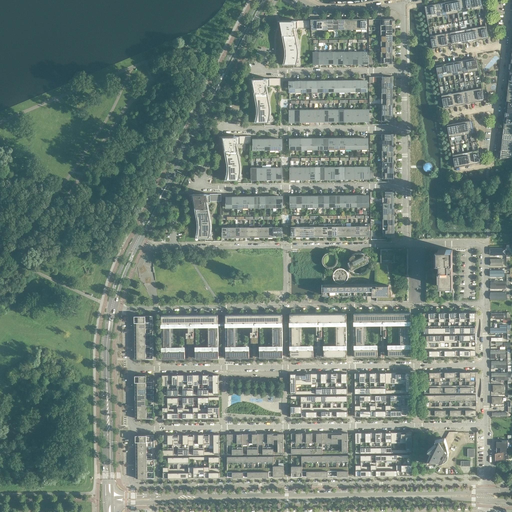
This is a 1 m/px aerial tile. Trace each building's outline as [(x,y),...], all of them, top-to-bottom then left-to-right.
[(451,1),(450,1),(454,23),(459,22),(455,0),(451,1)] [(456,0),(455,0),(459,22),(464,21),(460,0),(456,0)] [(460,0),(464,21),(469,20),(465,0),(460,0)] [(465,0),(469,20),(474,19),(470,0),(465,0)] [(470,0),(474,19),(479,18),(475,0),(470,0)] [(475,0),(479,18),(484,17),(481,0),(475,0)] [(446,2),(445,2),(449,23),(454,23),(450,1),(446,2)] [(441,3),(440,3),(444,24),(449,23),(445,2),(441,3)] [(436,4),(435,4),(439,25),(444,24),(440,3),(436,4)] [(431,5),(430,5),(434,26),(439,25),(435,4),(431,5)] [(426,6),(425,6),(429,27),(434,26),(430,5),(426,6)] [(479,18),(483,39),(484,39),(488,38),(486,27),(484,17),(479,18)] [(479,40),(483,39),(479,18),(474,19),(478,40),(479,40)] [(474,41),(478,40),(474,19),(469,20),(473,41),(474,41)] [(298,47),(294,28),(310,28),(310,24),(310,20),(279,21),(280,21),(284,47),(285,49),(285,50),(285,51),(285,53),(285,54),(285,55),(285,56),(285,57),(285,59),(284,61),(284,62),(283,63),(283,65),(297,64),(297,63),(297,62),(298,61),(298,60),(298,58),(298,57),(298,55),(299,54),(299,53),(299,52),(298,50),(298,48),(298,47)] [(469,42),(473,41),(469,20),(464,21),(468,42),(469,42)] [(464,43),(468,42),(464,21),(459,22),(463,43),(464,43)] [(459,44),(463,43),(459,22),(454,23),(458,44),(459,44)] [(449,46),(449,45),(453,45),(449,23),(444,24),(448,46),(449,46)] [(454,45),(458,44),(454,23),(449,23),(453,45),(454,45)] [(444,47),(444,46),(448,46),(444,24),(439,25),(443,47),(444,47)] [(439,47),(443,47),(439,25),(434,26),(438,48),(439,47)] [(434,48),(438,48),(434,26),(429,27),(433,49),(434,48)] [(472,59),(472,58),(471,59),(475,80),(480,79),(477,60),(476,58),(472,59)] [(467,60),(467,59),(466,60),(470,81),(475,80),(471,59),(467,60)] [(462,60),(461,61),(465,82),(470,81),(466,60),(462,60)] [(457,61),(456,62),(460,83),(465,82),(461,61),(457,61)] [(447,63),(446,63),(450,85),(455,84),(451,62),(451,63),(447,63)] [(452,62),(451,62),(455,84),(460,83),(456,62),(452,62)] [(442,64),(441,64),(445,86),(450,85),(446,63),(446,64),(442,64)] [(437,65),(436,65),(440,87),(445,86),(441,64),(441,65),(437,65)] [(268,105),(265,86),(280,86),(280,78),(250,78),(250,79),(255,105),(255,106),(255,107),(255,108),(255,111),(255,112),(255,114),(255,116),(255,117),(255,118),(254,119),(254,120),(254,122),(253,122),(267,122),(267,121),(268,119),(268,118),(269,116),(269,114),(269,113),(269,112),(269,111),(269,109),(269,108),(269,106),(268,105)] [(475,80),(479,101),(480,101),(484,100),(480,79),(475,80)] [(475,102),(479,101),(479,102),(479,101),(475,80),(470,81),(474,102),(475,102)] [(470,103),(474,102),(474,103),(474,102),(470,81),(465,82),(469,103),(470,103)] [(465,104),(469,103),(465,82),(460,83),(464,104),(465,104)] [(460,105),(464,104),(460,83),(455,84),(459,105),(460,105)] [(455,106),(459,105),(455,84),(450,85),(454,106),(455,106)] [(450,107),(454,106),(450,85),(445,86),(449,107),(450,107)] [(445,108),(449,107),(445,86),(440,87),(444,108),(445,108)] [(469,121),(468,121),(467,121),(471,142),(476,141),(473,121),(472,120),(469,121)] [(463,122),(462,122),(466,143),(471,142),(467,121),(463,122)] [(458,123),(457,123),(461,144),(466,143),(462,122),(458,123)] [(453,124),(453,123),(452,124),(456,145),(461,144),(457,123),(453,124)] [(448,125),(448,124),(447,125),(451,146),(456,145),(452,124),(448,125)] [(239,163),(235,144),(250,144),(250,136),(220,136),(220,137),(225,163),(225,164),(226,166),(226,168),(226,169),(226,171),(225,173),(225,174),(225,176),(224,178),(224,180),(237,180),(238,179),(238,178),(238,177),(239,175),(239,174),(239,172),(239,171),(239,170),(239,169),(239,167),(239,166),(239,165),(239,163)] [(471,142),(475,164),(476,163),(480,163),(476,141),(471,142)] [(471,164),(475,164),(471,142),(466,143),(470,165),(471,164)] [(466,165),(470,165),(466,143),(461,144),(465,166),(466,165)] [(461,166),(465,166),(461,144),(456,145),(460,167),(461,166)] [(456,167),(460,166),(460,167),(456,145),(451,146),(455,168),(456,167)] [(511,157),(511,151),(501,150),(500,153),(500,159),(511,157)] [(209,221),(206,201),(221,201),(221,194),(191,194),(192,203),(196,220),(196,222),(196,223),(196,225),(196,227),(196,228),(196,229),(196,231),(196,232),(195,233),(195,234),(195,236),(194,237),(194,238),(208,238),(208,236),(208,235),(209,234),(209,233),(209,232),(209,230),(210,229),(210,227),(210,226),(210,225),(210,224),(209,223),(209,222),(209,221)] [(453,288),(452,265),(452,249),(439,249),(439,248),(426,248),(426,249),(426,272),(426,302),(454,301),(454,288),(453,288)] [(408,302),(408,249),(380,249),(380,262),(376,262),(376,285),(324,285),(324,295),(377,294),(377,301),(395,301),(395,302),(408,302)] [(337,257),(337,256),(336,255),(336,254),(335,254),(334,253),(333,253),(332,252),(331,252),(330,252),(329,252),(328,252),(327,253),(326,253),(325,254),(324,255),(323,256),(323,257),(322,258),(322,259),(322,260),(322,261),(322,262),(323,262),(323,263),(323,264),(324,264),(324,265),(325,266),(326,267),(327,267),(328,267),(329,268),(330,268),(331,268),(332,268),(333,267),(334,267),(335,266),(336,265),(337,264),(337,263),(337,262),(338,262),(338,261),(338,260),(338,259),(338,258),(337,257)] [(354,268),(368,262),(368,261),(368,260),(368,259),(367,259),(367,258),(366,257),(365,256),(364,255),(355,259),(349,262),(349,263),(349,264),(349,265),(349,266),(350,267),(350,268),(351,269),(351,270),(354,268)] [(345,269),(344,269),(343,268),(342,268),(341,268),(340,268),(339,268),(338,268),(337,269),(336,269),(336,270),(335,270),(334,271),(334,272),(333,273),(333,274),(333,275),(333,276),(333,277),(333,278),(333,279),(334,280),(335,281),(336,282),(337,283),(338,283),(339,283),(340,284),(341,284),(342,283),(343,283),(344,283),(345,282),(346,282),(346,281),(347,281),(347,280),(348,279),(348,278),(348,277),(349,276),(348,275),(348,274),(348,273),(348,272),(347,272),(347,271),(346,270),(345,269)] [(506,289),(506,282),(498,282),(498,280),(494,280),(494,282),(491,282),(491,289),(506,289)] [(475,335),(475,333),(475,312),(473,312),(472,312),(467,312),(462,312),(457,312),(452,312),(447,312),(446,312),(442,312),(441,312),(437,313),(437,312),(436,312),(436,313),(432,313),(432,312),(431,312),(431,313),(427,313),(427,312),(426,312),(426,313),(424,313),(424,336),(424,356),(427,356),(428,356),(432,356),(437,356),(441,356),(442,356),(447,356),(448,356),(452,356),(453,356),(457,356),(462,356),(463,356),(467,356),(468,356),(472,356),(472,355),(476,355),(475,335)] [(377,357),(377,345),(377,324),(379,324),(386,324),(388,324),(388,356),(411,356),(411,348),(411,323),(410,323),(410,321),(411,321),(410,313),(354,313),(354,322),(354,324),(354,357),(377,357)] [(249,358),(249,347),(249,325),(251,325),(257,325),(259,325),(260,358),(283,357),(283,347),(282,324),(282,323),(282,314),(279,314),(278,314),(275,314),(271,315),(271,314),(270,314),(270,315),(267,315),(267,314),(267,315),(264,315),(264,314),(263,314),(263,315),(260,315),(260,314),(259,314),(259,315),(256,315),(256,314),(256,315),(256,314),(253,314),(253,315),(252,315),(249,315),(248,315),(245,315),(242,315),(241,315),(237,315),(234,315),(233,315),(230,315),(226,315),(226,323),(226,325),(226,358),(249,358)] [(313,357),(313,346),(313,325),(315,325),(321,325),(323,325),(324,357),(347,357),(347,347),(346,324),(346,322),(346,314),(290,314),(290,323),(290,324),(290,357),(313,357)] [(153,359),(153,337),(153,315),(135,316),(135,322),(135,323),(135,328),(135,329),(135,335),(135,336),(135,341),(135,342),(135,347),(135,348),(135,353),(135,354),(135,359),(153,359)] [(185,358),(185,347),(184,326),(186,326),(193,326),(195,326),(196,358),(218,358),(218,348),(218,325),(218,323),(218,315),(161,315),(162,324),(162,326),(162,359),(185,358)] [(506,332),(506,324),(499,324),(499,328),(490,328),(490,333),(506,332)] [(505,358),(505,349),(491,349),(491,358),(496,358),(496,356),(500,356),(500,358),(505,358)] [(506,368),(506,360),(507,360),(507,358),(504,358),(504,360),(491,360),(491,365),(497,365),(497,368),(506,368)] [(476,392),(476,379),(476,372),(473,372),(473,371),(473,372),(468,372),(468,371),(468,372),(463,372),(463,371),(462,371),(462,372),(458,372),(458,371),(457,371),(457,372),(453,372),(453,371),(452,371),(452,372),(448,372),(447,372),(443,372),(442,372),(437,372),(432,372),(427,372),(424,372),(424,385),(424,393),(476,392)] [(411,390),(411,380),(411,372),(408,372),(407,372),(406,372),(403,372),(402,372),(399,372),(398,372),(393,373),(393,372),(392,372),(392,373),(389,373),(389,372),(388,372),(388,373),(383,373),(383,372),(383,373),(378,373),(378,372),(377,372),(377,373),(373,373),(373,372),(372,372),(372,373),(368,373),(368,372),(367,372),(367,373),(363,373),(363,372),(362,372),(362,373),(358,373),(358,372),(357,372),(357,373),(355,373),(355,394),(406,393),(406,390),(411,390)] [(506,376),(506,372),(491,372),(491,376),(495,376),(495,380),(497,380),(497,381),(500,381),(500,379),(505,379),(507,379),(507,376),(506,376)] [(347,394),(347,380),(347,373),(344,373),(339,373),(334,373),(329,373),(324,373),(323,373),(319,373),(318,373),(313,373),(309,373),(303,373),(302,373),(299,374),(299,373),(299,374),(296,374),(296,373),(296,374),(294,374),(294,373),(294,374),(290,374),(291,391),(296,391),(296,394),(347,394)] [(219,392),(219,382),(219,374),(215,374),(213,374),(210,374),(208,374),(206,374),(205,374),(201,375),(201,374),(200,374),(200,375),(195,375),(195,374),(194,374),(194,375),(193,375),(193,374),(193,375),(191,375),(191,374),(190,374),(190,375),(185,375),(185,374),(185,375),(180,375),(180,374),(179,374),(179,375),(178,375),(177,375),(175,375),(175,374),(175,375),(170,375),(170,374),(170,375),(167,375),(166,375),(166,374),(165,374),(165,375),(162,375),(162,386),(167,386),(167,393),(162,393),(162,396),(214,395),(214,392),(219,392)] [(154,418),(154,394),(153,375),(135,375),(135,382),(136,382),(136,383),(135,383),(135,388),(136,388),(136,389),(135,389),(135,394),(136,394),(136,395),(135,395),(135,400),(136,400),(136,401),(135,401),(135,406),(136,406),(136,407),(135,407),(136,412),(136,414),(136,419),(154,418)] [(504,385),(493,385),(493,392),(500,392),(500,393),(502,393),(502,392),(504,392),(504,385)] [(476,415),(476,397),(476,394),(424,395),(425,416),(428,415),(428,416),(428,415),(432,415),(432,416),(433,416),(433,415),(437,415),(437,416),(438,416),(438,415),(442,415),(442,416),(442,415),(448,415),(448,416),(448,415),(453,415),(453,416),(453,415),(457,415),(457,416),(458,416),(458,415),(463,415),(463,416),(463,415),(468,415),(468,416),(469,415),(472,415),(473,415),(476,415)] [(412,416),(411,405),(411,395),(355,396),(355,416),(358,416),(358,417),(359,417),(359,416),(363,416),(363,417),(363,416),(368,416),(368,417),(368,416),(373,416),(373,417),(374,416),(378,416),(383,416),(384,416),(389,416),(393,416),(394,416),(398,416),(399,416),(404,416),(405,416),(408,416),(412,416)] [(343,407),(343,403),(347,403),(347,396),(291,396),(291,417),(294,417),(295,417),(298,417),(303,417),(304,417),(309,417),(313,417),(314,417),(319,417),(324,417),(325,417),(324,417),(328,417),(329,417),(334,416),(334,417),(335,417),(335,416),(339,416),(339,417),(340,417),(340,416),(344,416),(344,417),(344,416),(347,416),(347,407),(343,407)] [(219,418),(219,407),(209,407),(209,400),(219,400),(219,397),(162,398),(162,401),(167,401),(167,407),(162,407),(162,418),(166,418),(166,419),(166,418),(168,418),(168,419),(168,418),(170,418),(170,419),(171,419),(171,418),(175,418),(175,419),(176,419),(176,418),(181,418),(181,419),(181,418),(183,418),(183,419),(183,418),(185,418),(186,418),(191,418),(196,418),(197,418),(198,418),(199,418),(201,418),(206,418),(212,418),(215,418),(216,418),(219,418)] [(348,450),(348,441),(348,433),(344,433),(344,432),(344,433),(342,433),(342,432),(342,433),(339,433),(339,432),(339,433),(335,433),(335,432),(335,433),(329,433),(329,432),(329,433),(325,433),(325,432),(325,433),(320,433),(320,432),(319,432),(319,433),(314,433),(309,433),(304,433),(299,433),(294,433),(293,433),(291,433),(291,454),(343,453),(343,450),(348,450)] [(412,450),(412,440),(412,432),(409,432),(408,432),(407,432),(406,432),(403,432),(400,432),(399,432),(393,432),(389,432),(384,432),(383,432),(379,432),(378,432),(374,432),(373,432),(368,432),(363,432),(358,433),(358,432),(358,433),(355,433),(355,453),(407,453),(407,450),(412,450)] [(448,450),(458,432),(449,432),(445,438),(445,437),(445,438),(439,439),(440,440),(431,447),(432,448),(428,459),(429,459),(430,464),(430,465),(431,464),(433,464),(435,464),(437,463),(440,465),(442,461),(443,461),(444,460),(446,459),(447,458),(448,457),(448,456),(449,455),(449,454),(449,452),(449,451),(448,450)] [(284,451),(283,441),(283,433),(280,433),(278,433),(276,433),(271,433),(270,433),(265,433),(260,434),(260,433),(259,433),(259,434),(258,434),(258,433),(257,433),(257,434),(255,434),(255,433),(255,434),(250,434),(250,433),(250,434),(244,434),(244,433),(244,434),(242,434),(240,434),(240,433),(240,434),(235,434),(235,433),(234,433),(234,434),(232,434),(230,434),(230,433),(230,434),(227,434),(227,445),(232,445),(232,452),(227,452),(227,455),(278,454),(278,451),(284,451)] [(219,452),(219,442),(219,434),(216,434),(215,434),(214,434),(212,434),(206,434),(205,434),(204,434),(201,434),(196,434),(191,434),(190,434),(188,434),(186,434),(181,434),(180,434),(175,434),(173,434),(171,434),(170,434),(166,435),(166,434),(165,434),(165,435),(163,435),(163,450),(163,455),(214,455),(214,452),(219,452)] [(155,478),(154,453),(154,435),(136,435),(136,442),(136,443),(136,448),(136,449),(136,454),(136,455),(136,460),(137,460),(137,461),(136,461),(136,466),(137,466),(137,467),(136,467),(136,472),(137,472),(137,473),(136,473),(136,478),(155,478)] [(509,458),(509,450),(506,450),(506,447),(508,447),(508,440),(500,440),(500,442),(496,442),(496,453),(495,454),(495,462),(496,462),(504,460),(504,459),(509,458)] [(348,476),(348,461),(348,455),(291,456),(291,477),(295,476),(295,477),(295,476),(299,476),(299,477),(300,477),(300,476),(304,476),(304,477),(305,477),(305,476),(310,476),(310,477),(310,476),(314,476),(314,477),(315,477),(315,476),(319,476),(319,477),(320,477),(320,476),(325,476),(325,477),(326,477),(326,476),(330,476),(330,477),(330,476),(335,476),(335,477),(335,476),(340,476),(341,476),(344,476),(345,476),(348,476)] [(412,475),(412,455),(355,455),(356,476),(359,476),(363,476),(364,476),(368,476),(369,476),(374,476),(375,476),(378,476),(379,476),(384,476),(389,476),(390,476),(394,475),(394,476),(394,475),(399,475),(399,476),(399,475),(405,475),(405,476),(405,475),(408,475),(408,476),(409,476),(409,475),(412,475)] [(284,477),(284,466),(274,466),(274,459),(284,459),(284,456),(232,456),(227,457),(227,477),(231,477),(231,478),(231,477),(235,477),(235,478),(235,477),(240,477),(240,478),(241,478),(241,477),(246,477),(247,477),(250,477),(251,477),(255,477),(256,477),(260,477),(261,477),(265,477),(266,477),(268,477),(269,477),(270,477),(276,477),(277,477),(280,477),(281,477),(284,477)] [(220,477),(220,462),(219,457),(163,457),(163,460),(168,460),(168,467),(163,467),(163,478),(166,478),(167,478),(171,478),(176,478),(181,478),(186,478),(187,478),(192,478),(194,478),(197,478),(201,477),(201,478),(201,477),(207,477),(207,478),(208,478),(208,477),(209,477),(209,478),(209,477),(211,477),(211,478),(212,478),(212,477),(217,477),(217,478),(217,477),(220,477)]
